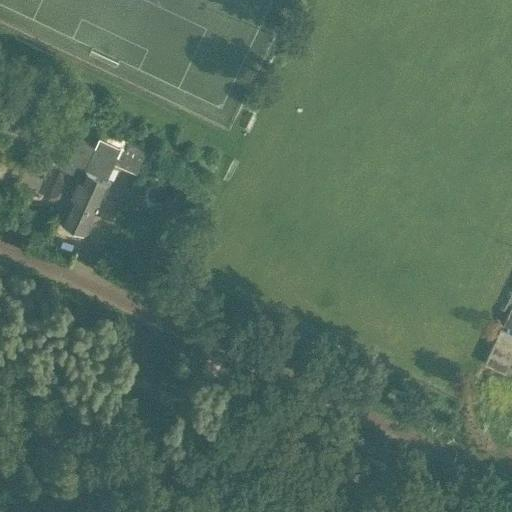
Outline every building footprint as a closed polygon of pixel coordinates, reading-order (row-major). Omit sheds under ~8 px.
[(116,155),(84,140),(73,135),(59,165),(81,175),(61,218),(86,230),(110,179),(106,177),(116,155)] [(511,308),(510,308),(503,323),(511,326),(511,308)] [(511,334),(499,329),(494,340),(511,347),(511,334)] [(511,347),(494,340),(489,351),(511,361),(511,358),(511,347)] [(506,372),(511,361),(489,351),(484,362),(506,372)]
